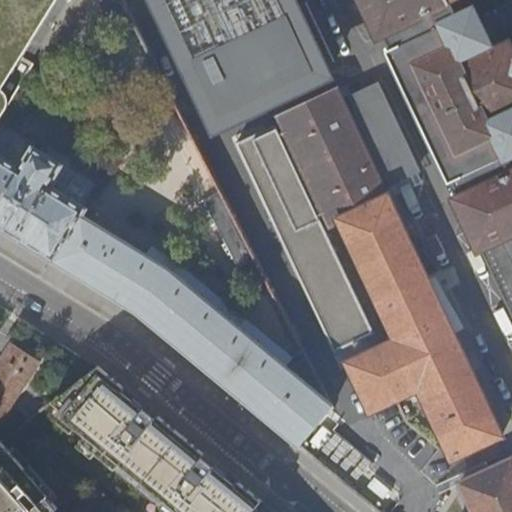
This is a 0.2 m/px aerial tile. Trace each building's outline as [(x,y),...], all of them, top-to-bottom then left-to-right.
[(0,0),(0,228),(51,260),(61,266),(136,313),(233,393),(281,432),(298,447),(315,427),(326,414),(332,407),(302,350),(287,368),(170,270),(88,218),(83,214),(86,209),(49,186),(62,166),(32,147),(19,168),(0,156),(0,116),(31,65),(19,58),(55,0),(0,0)] [(166,0),(222,118),(339,65),(310,6),(291,15),(283,0),(166,0)] [(363,0),(381,37),(401,28),(475,191),(456,200),(480,249),(511,316),(511,54),(507,45),(491,52),(467,0),(363,0)] [(339,94),(279,121),(286,132),(281,135),(276,126),(236,145),(335,354),(377,336),(319,218),(325,214),(331,227),(341,222),(397,342),(349,364),(371,412),(420,390),(453,459),(501,436),(383,186),(406,175),(417,170),(380,89),(368,95),(345,106),(339,94)] [(209,198),(243,265),(249,262),(255,259),(221,192),(209,198)] [(0,349),(0,416),(34,357),(5,340),(0,349)] [(0,441),(0,511),(274,511),(232,477),(172,427),(118,383),(96,365),(54,397),(46,404),(83,434),(79,439),(166,511),(52,511),(56,508),(47,497),(48,496),(0,441)] [(46,404),(54,397),(47,387),(19,409),(26,419),(46,404)] [(333,423),(326,414),(315,427),(298,447),(314,459),(334,433),(333,423)] [(511,511),(511,459),(460,483),(473,511),(511,511)]
